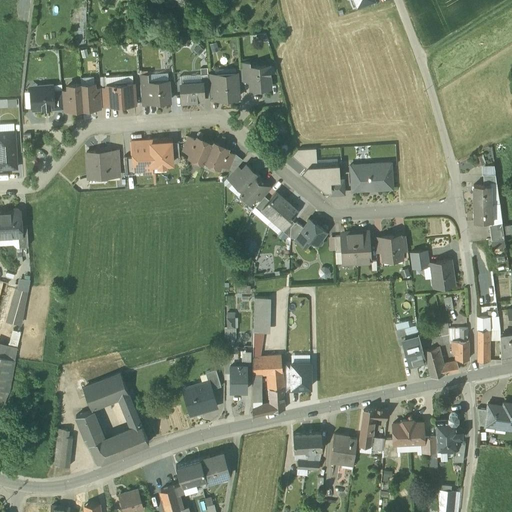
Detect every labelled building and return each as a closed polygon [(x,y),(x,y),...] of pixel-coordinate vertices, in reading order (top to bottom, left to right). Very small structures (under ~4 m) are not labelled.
[(250,62),(241,62),(242,76),(249,75),(250,75),(249,67),(250,67),(250,62)] [(250,67),(249,67),(250,75),(249,75),(250,86),(251,86),(253,88),(255,86),(270,85),(269,73),(266,74),(266,66),(250,67)] [(236,73),(215,74),(216,98),(217,100),(238,98),(236,73)] [(208,74),(200,75),(201,83),(202,83),(203,93),(209,93),(208,75),(208,74)] [(215,74),(208,75),(209,93),(210,99),(216,98),(215,74)] [(168,81),(147,82),(148,86),(149,102),(150,102),(169,101),(168,81)] [(132,88),(125,88),(125,84),(106,85),(106,87),(107,105),(134,103),(133,83),(131,83),(132,88)] [(201,83),(180,85),(181,102),(204,101),(203,93),(202,83),(201,83)] [(52,84),(40,85),(35,91),(30,91),(32,107),(43,106),(43,108),(50,107),(50,106),(53,105),(54,105),(53,91),(52,84)] [(81,84),(67,85),(67,90),(69,108),(69,109),(82,108),(81,84)] [(93,84),(81,84),(82,108),(95,107),(94,88),(93,84)] [(148,86),(140,87),(142,104),(150,104),(150,102),(149,102),(148,86)] [(62,91),(53,91),(54,105),(53,105),(53,109),(63,109),(62,91)] [(17,98),(0,98),(0,103),(0,107),(17,106),(17,98)] [(0,168),(17,168),(15,129),(0,130),(0,168)] [(196,140),(188,136),(183,149),(190,152),(196,140)] [(170,138),(150,140),(152,164),(171,163),(171,156),(170,143),(170,138)] [(150,140),(131,141),(132,155),(133,170),(143,169),(143,172),(153,172),(153,168),(152,164),(150,140)] [(205,141),(202,142),(196,140),(190,152),(189,153),(192,157),(196,158),(199,157),(205,160),(206,158),(212,143),(205,140),(205,141)] [(220,144),(213,141),(212,143),(206,158),(212,160),(213,164),(217,165),(221,164),(221,163),(227,150),(221,147),(219,144),(220,144)] [(178,142),(170,143),(171,156),(179,156),(178,142)] [(308,167),(317,166),(316,148),(297,149),(292,156),(307,168),(308,167)] [(110,149),(86,151),(88,176),(113,175),(112,164),(111,152),(110,152),(110,149)] [(227,150),(221,163),(229,166),(234,153),(227,150)] [(133,170),(132,155),(124,156),(126,174),(134,173),(134,170),(133,170)] [(391,162),(374,163),(374,168),(350,169),(351,190),(392,188),(391,162)] [(232,180),(231,181),(242,190),(254,176),(256,174),(257,173),(255,172),(255,170),(252,168),(251,168),(246,164),(241,170),(232,180)] [(339,179),(338,165),(317,166),(308,167),(307,168),(304,171),(325,188),(330,188),(329,180),(339,179)] [(495,173),(494,165),(481,165),(481,174),(483,174),(495,173)] [(236,166),(227,177),(232,180),(241,170),(236,166)] [(495,173),(483,174),(483,184),(490,184),(490,182),(496,182),(495,173)] [(254,176),(242,190),(239,193),(250,202),(256,195),(265,185),(259,180),(260,179),(260,178),(260,177),(259,175),(258,175),(257,174),(256,174),(254,176)] [(339,179),(329,180),(330,188),(330,194),(343,194),(343,179),(339,179)] [(496,182),(490,182),(490,184),(490,202),(499,202),(496,182)] [(483,184),(479,184),(473,184),(474,202),(490,202),(490,184),(483,184)] [(265,185),(256,195),(260,199),(264,195),(269,189),(265,185)] [(269,199),(261,207),(262,208),(272,217),(286,200),(276,191),(269,199)] [(260,199),(255,206),(260,210),(262,208),(261,207),(269,199),(264,195),(260,199)] [(286,200),(272,217),(282,225),(283,226),(290,218),(297,209),(286,200)] [(490,202),(474,202),(474,221),(488,220),(491,220),(490,202)] [(502,222),(499,202),(490,202),(491,220),(488,220),(489,223),(502,222)] [(12,209),(0,209),(0,234),(18,233),(21,233),(21,223),(20,209),(19,209),(19,208),(17,206),(14,207),(12,209)] [(290,218),(283,226),(282,225),(280,228),(290,236),(290,226),(294,221),(290,218)] [(325,230),(309,218),(303,226),(296,237),(305,244),(308,239),(311,239),(316,243),(320,242),(321,240),(321,237),(325,230)] [(294,221),(290,226),(290,236),(296,237),(303,226),(295,221),(294,221)] [(27,222),(21,223),(21,233),(18,233),(19,245),(28,244),(27,222)] [(502,222),(489,223),(491,239),(504,238),(504,237),(502,222)] [(368,230),(354,231),(354,234),(355,257),(355,262),(363,262),(362,257),(370,256),(368,230)] [(354,234),(341,234),(341,235),(341,251),(342,258),(355,257),(354,234)] [(399,235),(381,236),(381,237),(382,250),(383,259),(384,259),(384,258),(401,256),(401,249),(399,237),(399,235)] [(248,237),(243,246),(250,250),(255,241),(248,237)] [(504,238),(491,239),(492,247),(505,245),(504,238)] [(427,256),(412,258),(413,268),(429,265),(427,256)] [(450,259),(431,262),(434,286),(454,283),(450,259)] [(498,262),(499,271),(508,269),(507,261),(498,262)] [(327,267),(322,266),(318,269),(318,274),(321,277),(326,278),(329,274),(330,270),(327,267)] [(412,274),(406,275),(408,284),(415,282),(412,274)] [(17,287),(27,289),(30,277),(20,275),(17,287)] [(17,287),(15,287),(7,319),(20,323),(27,289),(17,287)] [(453,309),(451,297),(444,298),(446,310),(453,309)] [(266,298),(254,298),(253,332),(264,332),(265,332),(266,298)] [(488,316),(477,316),(477,330),(488,330),(488,316)] [(19,330),(13,328),(9,342),(15,344),(19,330)] [(405,328),(395,329),(399,345),(404,345),(402,340),(408,338),(405,328)] [(467,328),(449,328),(449,334),(450,340),(452,340),(467,340),(467,328)] [(488,361),(488,330),(477,330),(478,361),(488,361)] [(264,332),(253,332),(253,349),(252,357),(260,357),(261,346),(263,346),(264,332)] [(449,334),(422,341),(423,349),(436,346),(436,347),(450,343),(450,340),(449,334)] [(511,334),(500,336),(501,361),(511,359),(511,334)] [(408,338),(402,340),(404,345),(409,365),(426,360),(419,338),(419,335),(408,338)] [(467,340),(452,340),(452,352),(455,352),(455,359),(469,358),(468,340),(467,340)] [(436,346),(423,349),(426,357),(438,354),(436,347),(436,346)] [(253,349),(237,349),(237,364),(245,364),(245,375),(252,375),(252,357),(253,349)] [(456,362),(442,366),(438,354),(426,357),(431,377),(459,370),(456,362)] [(14,360),(0,355),(0,389),(9,392),(14,360)] [(260,357),(252,357),(252,375),(261,374),(269,373),(270,373),(283,372),(281,355),(260,357)] [(285,363),(285,378),(298,378),(298,387),(299,387),(310,387),(310,363),(285,363)] [(245,375),(245,364),(237,364),(229,364),(230,389),(246,389),(245,375)] [(215,369),(204,372),(207,381),(208,381),(211,389),(220,386),(215,369)] [(270,373),(269,373),(270,388),(283,388),(284,385),(283,372),(270,373)] [(120,373),(82,388),(86,397),(90,407),(118,395),(127,391),(120,373)] [(261,374),(252,375),(252,389),(260,388),(262,390),(261,374)] [(299,391),(299,387),(298,387),(298,378),(285,378),(285,391),(299,391)] [(207,381),(182,389),(190,415),(216,407),(211,389),(208,381),(207,381)] [(260,388),(252,389),(252,416),(265,413),(263,404),(262,405),(262,390),(260,388)] [(270,388),(271,403),(263,404),(265,413),(272,411),(284,410),(283,402),(283,388),(270,388)] [(9,392),(0,389),(0,403),(3,405),(9,392)] [(141,424),(127,391),(118,395),(132,428),(141,424)] [(511,403),(503,402),(503,406),(488,403),(487,409),(485,423),(495,424),(506,426),(506,429),(511,429),(511,403)] [(374,408),(363,410),(359,444),(361,444),(370,445),(371,436),(373,418),(373,416),(374,410),(376,409),(377,408),(374,408)] [(388,409),(377,408),(376,409),(374,410),(373,416),(373,418),(387,419),(388,409)] [(487,409),(478,408),(479,424),(485,425),(485,423),(487,409)] [(112,457),(105,439),(93,411),(75,415),(84,438),(87,437),(98,463),(112,457)] [(454,413),(451,413),(449,416),(449,419),(450,420),(455,420),(455,421),(457,419),(457,415),(454,413)] [(402,421),(400,424),(392,424),(393,439),(393,444),(396,444),(408,443),(407,420),(402,421)] [(415,423),(412,420),(407,420),(408,443),(420,443),(423,442),(423,437),(422,422),(415,423)] [(450,420),(435,421),(436,449),(437,449),(437,448),(446,447),(446,449),(456,448),(455,439),(462,438),(462,428),(455,428),(455,421),(455,420),(450,420)] [(495,424),(485,423),(485,425),(484,430),(494,431),(495,424)] [(132,428),(112,436),(119,454),(148,442),(141,424),(132,428)] [(67,429),(58,428),(58,435),(68,436),(69,432),(67,429)] [(321,432),(307,433),(308,450),(321,450),(322,450),(321,432)] [(307,433),(293,433),(294,451),(308,450),(307,433)] [(356,439),(344,437),(344,435),(333,433),(332,444),(333,444),(330,461),(353,465),(356,439)] [(68,436),(58,435),(54,465),(69,467),(72,437),(68,436)] [(105,439),(112,457),(119,454),(112,436),(105,439)] [(384,437),(371,436),(370,445),(372,445),(371,447),(383,448),(384,439),(384,437)] [(423,442),(420,443),(421,452),(436,451),(435,437),(423,437),(423,442)] [(393,439),(384,439),(383,457),(397,456),(396,444),(393,444),(393,439)] [(308,450),(294,451),(295,460),(298,460),(308,460),(308,450)] [(321,450),(308,450),(308,460),(319,461),(321,450)] [(223,454),(210,458),(209,456),(200,458),(206,477),(206,478),(207,482),(221,477),(220,474),(228,472),(223,454)] [(200,458),(175,466),(181,485),(200,479),(206,478),(206,477),(200,458)] [(308,460),(298,460),(297,468),(307,468),(308,460)] [(308,460),(307,468),(318,469),(319,461),(308,460)] [(398,478),(390,477),(390,487),(393,487),(393,484),(397,484),(398,478)] [(206,478),(200,479),(202,487),(208,485),(207,482),(206,478)] [(200,479),(181,485),(183,492),(202,487),(200,479)] [(173,486),(160,490),(166,511),(180,511),(179,508),(173,486)] [(136,488),(118,494),(120,500),(118,501),(120,507),(122,506),(124,511),(133,511),(143,509),(136,488)] [(454,492),(440,490),(440,499),(453,500),(454,492)] [(451,511),(453,500),(440,499),(439,511),(445,511),(451,511)] [(100,511),(99,503),(89,504),(89,507),(84,508),(84,511),(100,511)]
